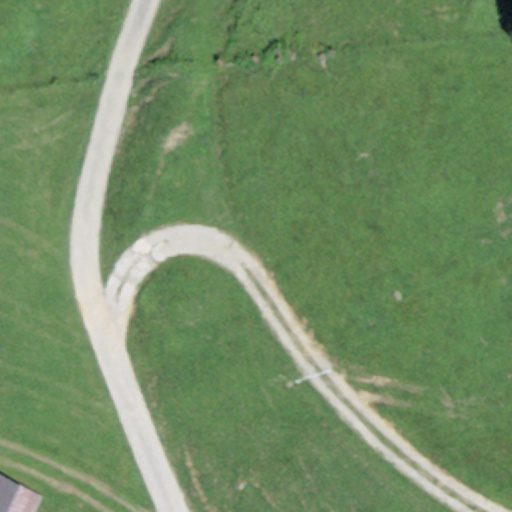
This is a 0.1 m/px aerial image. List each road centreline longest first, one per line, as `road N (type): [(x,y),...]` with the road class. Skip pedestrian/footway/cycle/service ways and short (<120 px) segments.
road 1 (track): [(488,511),(367,421),(226,250),(175,241),(150,251),(115,296),(103,332)]
road 2 (residential): [(177,511),(103,332),(84,223),(148,0)]
